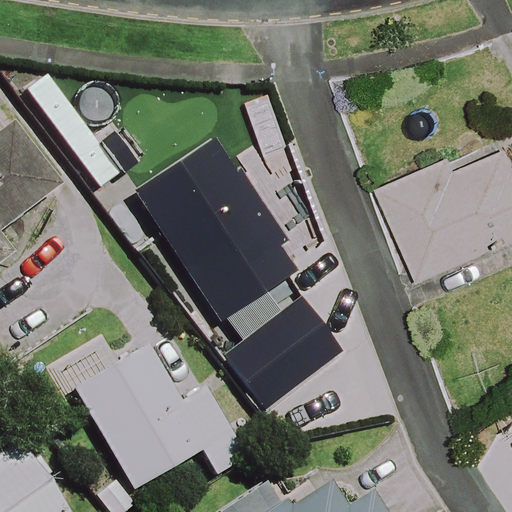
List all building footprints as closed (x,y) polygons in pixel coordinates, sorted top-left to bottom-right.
[(0,231),(59,187),(14,128),(0,138),(0,264),(8,258),(0,247),(0,231)] [(298,276),(214,147),(134,200),(217,328),(298,276)] [(511,153),(509,147),(460,168),(454,155),(384,185),(424,278),(511,240),(511,153)] [(338,356),(298,304),(220,364),(261,416),(338,356)] [(178,404),(145,347),(71,390),(130,492),(199,452),(214,478),(245,459),(204,389),(178,404)] [(0,511),(66,511),(33,463),(23,470),(9,449),(0,455),(0,511)] [(344,510),(325,481),(275,511),(380,511),(369,494),(344,510)] [(131,511),(113,484),(93,497),(102,511),(131,511)]
